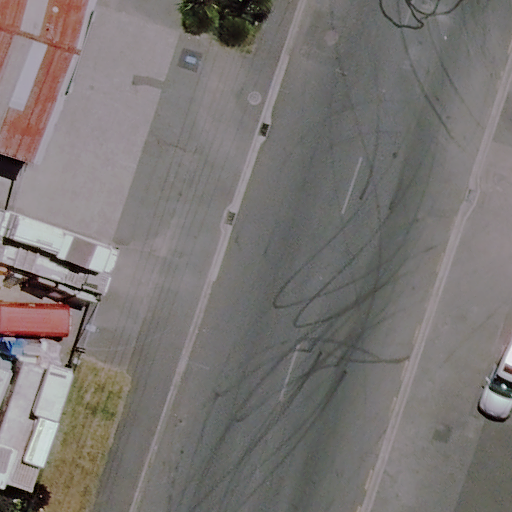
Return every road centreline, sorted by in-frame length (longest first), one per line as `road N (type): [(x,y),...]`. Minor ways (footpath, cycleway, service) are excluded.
road 1 (tertiary): [(423,0),(254,511)]
road 2 (unknown): [(345,236),(511,285)]
